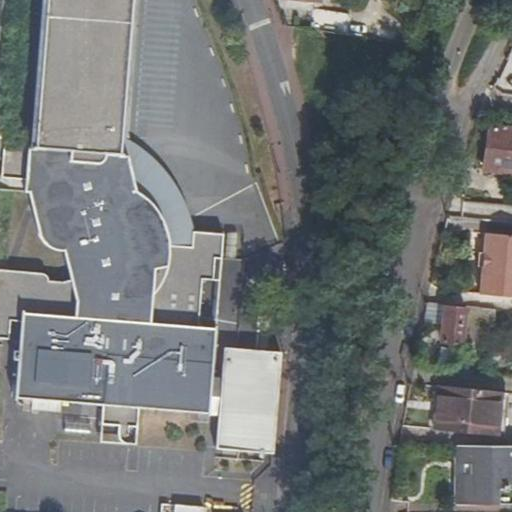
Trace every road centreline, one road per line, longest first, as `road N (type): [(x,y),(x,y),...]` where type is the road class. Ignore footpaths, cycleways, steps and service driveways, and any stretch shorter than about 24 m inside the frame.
road 1 (residential): [(474,0),(426,148),(365,511)]
road 2 (residential): [(252,0),(285,97),(306,210),(308,362),(293,511)]
road 3 (unknown): [(386,371),(511,382)]
